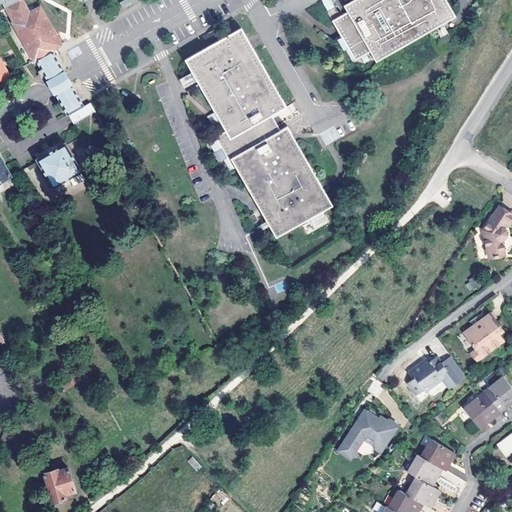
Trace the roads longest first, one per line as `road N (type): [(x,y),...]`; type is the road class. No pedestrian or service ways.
road 1 (track): [(176,434),(420,200),(457,150)]
road 2 (unclassified): [(203,0),(0,116)]
road 3 (residential): [(511,61),(457,150),(511,186)]
